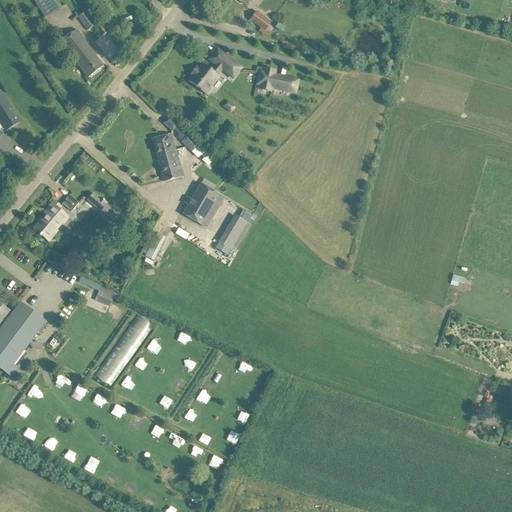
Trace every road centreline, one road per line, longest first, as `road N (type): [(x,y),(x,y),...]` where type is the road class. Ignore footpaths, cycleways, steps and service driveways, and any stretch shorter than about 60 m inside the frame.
road 1 (unclassified): [(0,226),(166,20)]
road 2 (residential): [(166,20),(204,41),(305,67)]
